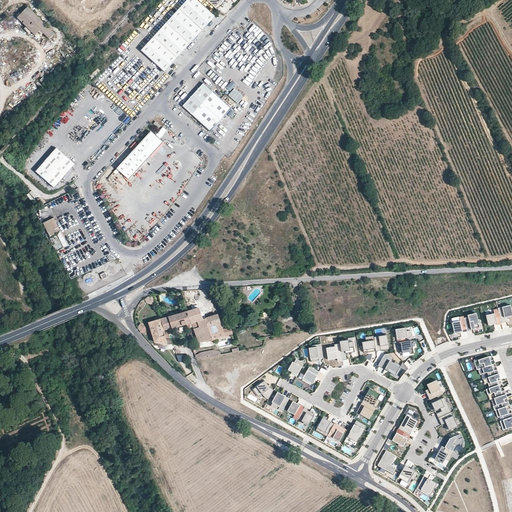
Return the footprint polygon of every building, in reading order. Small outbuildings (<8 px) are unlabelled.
[(187,0),(143,48),(167,71),(216,18),(196,0),(187,0)] [(55,34),(28,8),(17,18),(35,36),(40,31),(49,40),(55,34)] [(233,81),(226,87),(230,91),(237,85),(233,81)] [(204,84),(185,105),(212,129),(231,107),(204,84)] [(231,96),(239,103),(243,98),(234,91),(231,96)] [(151,131),(118,169),(129,179),(164,141),(151,131)] [(57,147),(37,171),(55,186),(75,163),(57,147)] [(53,217),(42,223),(56,251),(67,246),(53,217)] [(498,309),(501,323),(506,322),(505,318),(504,316),(511,314),(511,311),(511,305),(498,308),(498,309)] [(188,311),(192,323),(199,342),(210,341),(213,340),(233,333),(231,329),(223,329),(219,318),(218,314),(206,318),(203,319),(200,312),(199,308),(188,311)] [(496,324),(501,323),(498,309),(494,310),(494,313),(486,315),(488,325),(496,323),(496,324)] [(161,319),(185,312),(184,310),(160,317),(161,319)] [(185,312),(161,319),(164,330),(175,328),(187,324),(188,328),(190,329),(192,323),(188,311),(185,312)] [(468,317),(464,318),(467,331),(471,330),(475,329),(474,328),(479,327),(476,314),(468,316),(468,317)] [(467,331),(464,318),(464,317),(459,318),(460,321),(452,323),(454,333),(467,331)] [(161,319),(149,323),(155,342),(165,345),(167,345),(164,331),(164,330),(161,319)] [(137,327),(141,332),(146,332),(146,328),(141,324),(137,327)] [(406,328),(396,329),(398,343),(406,342),(405,338),(412,337),(411,331),(407,331),(406,328)] [(387,335),(374,337),(376,351),(389,349),(387,335)] [(374,336),(365,337),(366,342),(362,342),(364,353),(367,352),(368,353),(376,351),(374,337),(374,336)] [(347,341),(340,342),(340,344),(343,360),(347,360),(346,353),(347,353),(347,351),(349,351),(349,353),(352,353),(350,342),(347,342),(347,341)] [(406,342),(398,343),(400,353),(410,352),(410,354),(414,353),(412,341),(406,342)] [(313,346),(309,347),(311,362),(317,361),(317,360),(319,359),(323,358),(321,344),(313,346)] [(343,360),(340,344),(334,345),(335,348),(326,349),(328,358),(333,358),(333,359),(337,358),(338,361),(343,360)] [(202,352),(199,353),(199,354),(200,357),(202,357),(217,354),(216,349),(202,352)] [(390,353),(384,354),(378,365),(385,369),(386,368),(389,369),(388,371),(393,373),(394,372),(398,374),(402,367),(397,361),(395,363),(393,361),(394,359),(390,353)] [(489,356),(474,361),(477,370),(478,369),(492,365),(495,363),(494,360),(490,361),(489,356)] [(305,364),(304,361),(300,362),(297,360),(295,363),(293,363),(288,371),(292,373),(292,375),(297,378),(305,364)] [(494,371),(492,365),(478,369),(480,375),(487,372),(489,377),(499,374),(497,369),(494,371)] [(319,372),(310,366),(302,381),(311,386),(319,372)] [(489,377),(486,378),(490,388),(499,385),(497,379),(500,378),(499,374),(489,377)] [(430,400),(441,395),(439,390),(441,389),(437,380),(427,385),(429,389),(427,390),(429,395),(428,396),(430,400)] [(265,381),(253,390),(258,397),(262,394),(265,398),(268,400),(274,390),(270,389),(269,389),(266,385),(267,384),(265,381)] [(501,392),(499,385),(490,388),(486,389),(488,395),(494,393),(496,398),(506,394),(505,390),(501,392)] [(370,388),(363,400),(376,408),(380,401),(377,399),(380,394),(370,388)] [(283,411),(289,400),(278,393),(272,405),(283,411)] [(507,398),(506,394),(496,398),(494,398),(496,405),(493,406),(494,410),(495,410),(506,406),(510,405),(508,402),(505,403),(504,400),(507,398)] [(436,414),(438,418),(440,417),(451,412),(445,397),(432,403),(434,409),(440,407),(440,409),(442,411),(436,414)] [(376,408),(363,400),(361,404),(363,405),(361,408),(359,407),(356,412),(369,420),(376,408)] [(298,419),(304,407),(300,405),(293,401),(288,411),(295,415),(293,418),(297,420),(298,419)] [(511,412),(509,414),(506,406),(495,410),(498,418),(502,416),(504,420),(511,416),(511,412)] [(308,409),(304,407),(298,419),(309,425),(315,414),(308,410),(308,409)] [(451,412),(440,417),(442,421),(445,419),(449,426),(456,423),(451,412)] [(410,435),(415,427),(414,425),(416,421),(406,415),(399,429),(410,435)] [(511,421),(511,416),(504,420),(500,421),(503,430),(511,427),(511,423),(511,422),(511,421)] [(329,434),(334,424),(330,422),(323,418),(317,428),(329,434)] [(353,427),(347,437),(353,440),(354,439),(357,441),(359,437),(360,437),(366,426),(356,420),(354,424),(355,425),(354,427),(353,427)] [(346,430),(334,424),(329,434),(328,435),(339,442),(346,430)] [(329,434),(317,428),(316,430),(327,437),(328,435),(329,434)] [(403,447),(410,435),(399,429),(392,440),(399,444),(399,445),(401,447),(402,446),(403,447)] [(450,439),(445,447),(452,452),(453,450),(456,446),(463,442),(464,440),(460,434),(450,439)] [(445,447),(442,446),(435,459),(443,463),(445,459),(448,454),(451,456),(454,452),(452,452),(445,447)] [(396,456),(386,450),(378,466),(393,474),(396,468),(393,466),(391,465),(392,463),(396,456)] [(405,465),(398,478),(408,483),(410,479),(414,481),(418,473),(405,465)] [(424,476),(416,489),(420,491),(422,489),(429,494),(435,484),(430,481),(431,480),(424,476)]
